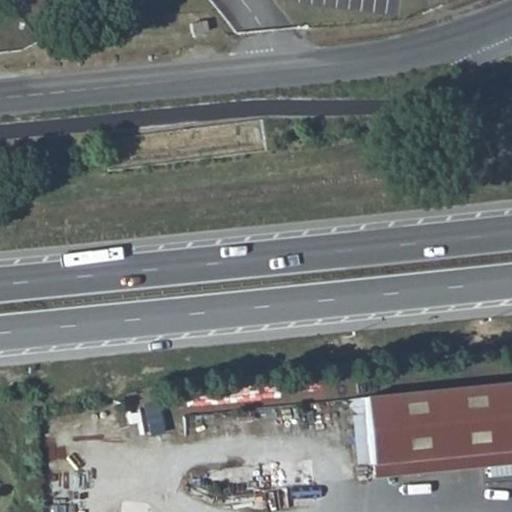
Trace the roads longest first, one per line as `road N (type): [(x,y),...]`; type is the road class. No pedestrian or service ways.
road 1 (unclassified): [(511,21),(478,36),(284,76),(0,104)]
road 2 (primary): [(0,336),(511,284)]
road 3 (primary): [(511,238),(0,288)]
road 4 (unknown): [(233,446),(282,449),(304,460),(317,487),(309,511)]
